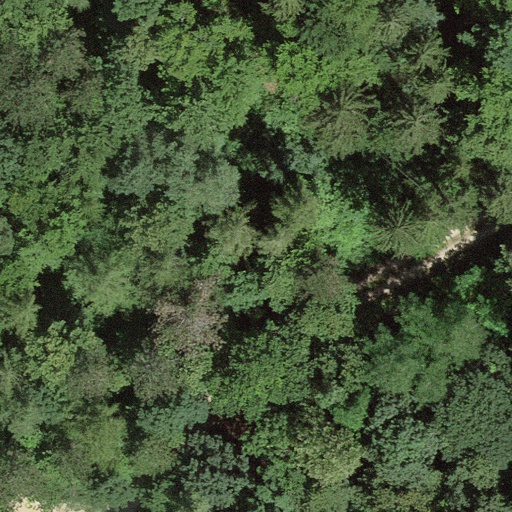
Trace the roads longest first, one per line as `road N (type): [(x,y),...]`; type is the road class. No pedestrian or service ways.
road 1 (track): [(106,511),(246,361),(412,256),(511,207)]
road 2 (track): [(128,0),(0,83)]
